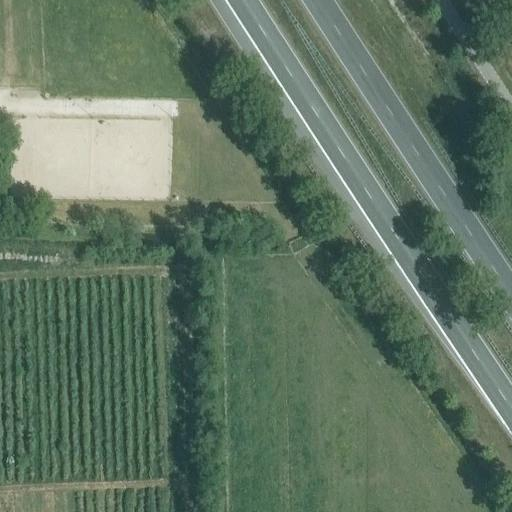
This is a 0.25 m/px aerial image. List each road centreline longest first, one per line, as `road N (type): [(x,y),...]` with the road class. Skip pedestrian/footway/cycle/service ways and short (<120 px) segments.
road 1 (trunk): [(242,0),(511,411)]
road 2 (trunk): [(511,297),(317,0)]
